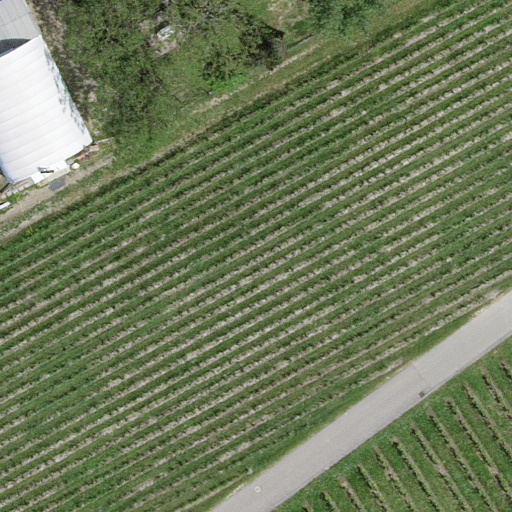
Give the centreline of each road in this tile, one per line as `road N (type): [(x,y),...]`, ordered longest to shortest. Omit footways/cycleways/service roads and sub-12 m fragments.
road 1 (track): [(0,231),(429,0)]
road 2 (unclassified): [(247,511),(511,319)]
